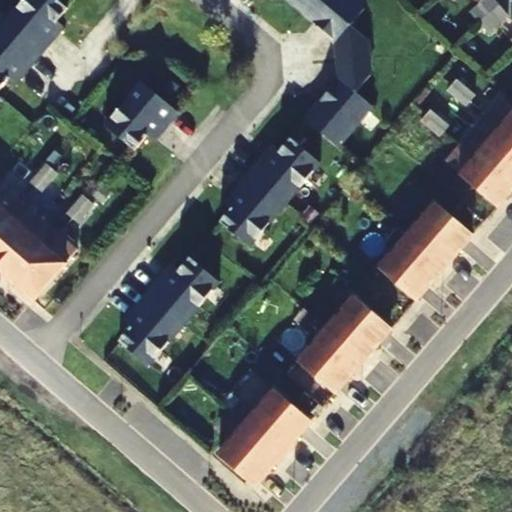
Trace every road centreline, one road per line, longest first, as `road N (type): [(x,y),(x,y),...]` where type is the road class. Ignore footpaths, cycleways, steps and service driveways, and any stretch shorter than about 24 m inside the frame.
road 1 (residential): [(201,0),(262,51),(268,74),(258,99),(36,358)]
road 2 (residential): [(511,271),(307,511)]
road 3 (residential): [(36,358),(215,511)]
